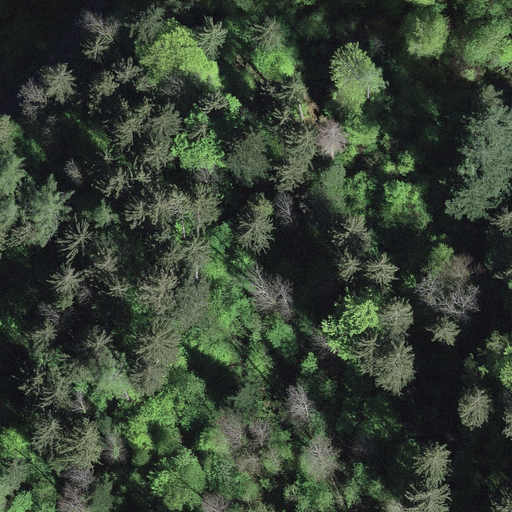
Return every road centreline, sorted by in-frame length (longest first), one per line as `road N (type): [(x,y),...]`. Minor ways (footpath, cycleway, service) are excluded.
road 1 (track): [(511,121),(447,511)]
road 2 (unclassified): [(0,118),(68,50),(98,0)]
